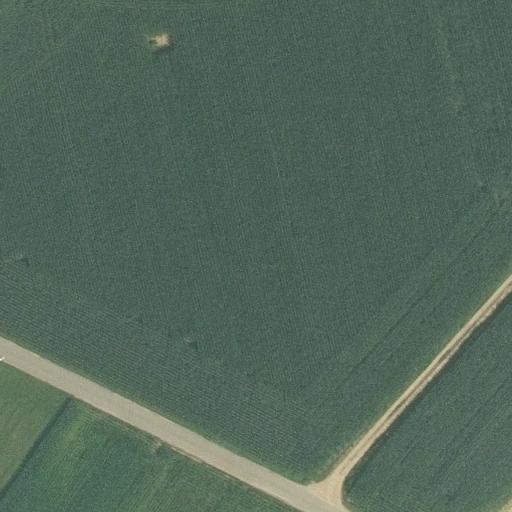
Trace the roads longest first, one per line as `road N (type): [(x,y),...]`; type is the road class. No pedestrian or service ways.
road 1 (unclassified): [(0,352),(321,511)]
road 2 (track): [(313,507),(511,281)]
